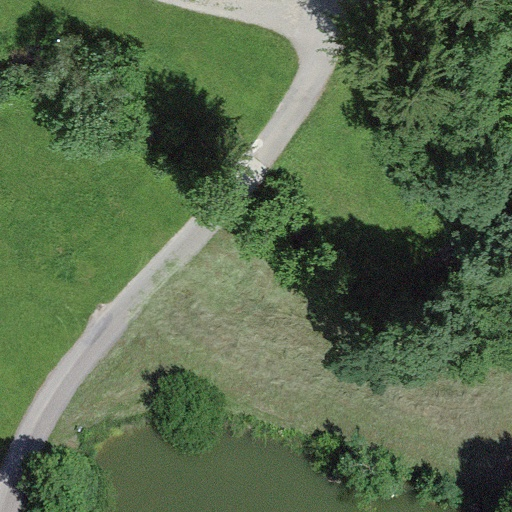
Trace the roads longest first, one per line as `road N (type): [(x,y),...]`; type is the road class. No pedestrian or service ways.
road 1 (unclassified): [(14,511),(39,426),(114,320),(209,223)]
road 2 (unclassified): [(298,106),(209,223)]
road 3 (unclassified): [(298,106),(326,32),(362,0)]
